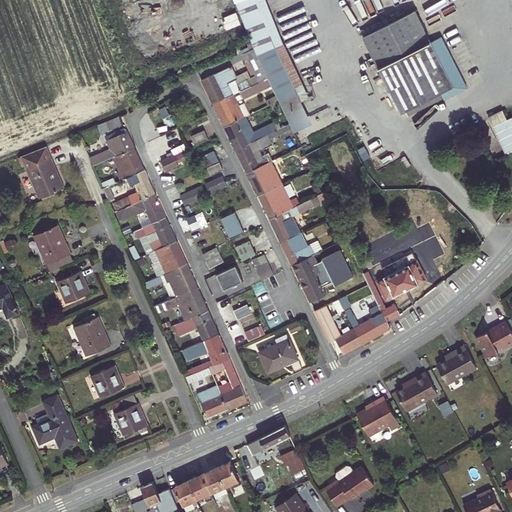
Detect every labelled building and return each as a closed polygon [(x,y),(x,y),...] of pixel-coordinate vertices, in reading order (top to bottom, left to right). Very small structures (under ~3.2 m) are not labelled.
[(295,104),(308,97),(284,47),(265,0),(242,0),(236,2),(257,53),(284,109),(295,104)] [(361,31),(402,113),(440,93),(443,92),(446,98),(467,88),(441,37),(430,42),(415,11),(389,23),(386,18),(361,31)] [(237,84),(241,91),(268,79),(256,54),(253,48),(242,54),(245,61),(248,60),(254,74),(255,76),(237,84)] [(252,75),(254,74),(248,60),(245,61),(252,75)] [(201,80),(213,103),(233,94),(228,83),(237,79),(231,66),(201,80)] [(240,91),(244,99),(271,86),(268,79),(241,91),(240,91)] [(243,118),(250,114),(244,103),(239,106),(233,94),(213,103),(224,127),(237,120),(243,118)] [(266,101),(268,105),(278,100),(276,96),(266,101)] [(284,109),(294,131),(303,127),(306,126),(295,104),(284,109)] [(488,117),(506,152),(511,149),(511,116),(498,124),(493,115),(488,117)] [(120,116),(97,125),(101,134),(123,124),(120,116)] [(268,134),(276,130),(272,122),(259,128),(260,129),(251,134),(243,118),(237,120),(249,143),(268,134)] [(224,127),(236,150),(249,143),(237,120),(224,127)] [(268,134),(270,139),(282,133),(285,140),(295,135),(294,132),(290,123),(276,130),(268,134)] [(295,135),(299,142),(308,138),(303,127),(294,131),(294,132),(295,135)] [(90,158),(93,165),(113,156),(134,147),(125,128),(106,137),(108,140),(106,141),(110,150),(90,158)] [(191,136),(195,146),(208,139),(204,130),(191,136)] [(272,160),(269,153),(262,156),(259,150),(273,144),(270,139),(268,134),(249,143),(236,150),(247,173),(267,163),(272,160)] [(46,146),(42,148),(47,160),(52,158),(46,146)] [(117,172),(121,180),(128,177),(144,170),(134,147),(113,156),(120,171),(117,172)] [(30,177),(40,198),(63,188),(54,166),(55,166),(52,158),(47,160),(42,148),(21,156),(31,176),(30,177)] [(176,160),(185,156),(182,151),(174,155),(176,160)] [(201,157),(202,159),(214,153),(213,151),(201,157)] [(202,159),(207,168),(219,162),(214,153),(202,159)] [(161,161),(166,171),(178,165),(176,160),(174,155),(161,161)] [(207,168),(211,175),(223,169),(219,162),(207,168)] [(267,163),(247,173),(258,196),(279,186),(267,163)] [(131,185),(134,184),(138,192),(120,200),(124,207),(155,194),(144,170),(128,177),(131,185)] [(205,184),(209,193),(226,186),(222,176),(205,184)] [(101,183),(103,188),(108,186),(116,182),(114,178),(101,183)] [(258,196),(269,219),(294,207),(283,184),(279,186),(258,196)] [(34,185),(25,187),(28,200),(37,199),(34,185)] [(103,188),(109,202),(114,199),(108,186),(103,188)] [(202,187),(195,190),(198,198),(205,195),(202,187)] [(198,198),(195,190),(181,196),(185,204),(198,198)] [(122,217),(144,206),(148,215),(140,219),(144,227),(166,217),(155,194),(124,207),(119,209),(122,217)] [(301,233),(293,216),(320,203),(316,196),(294,207),(269,219),(281,242),(301,233)] [(119,209),(124,207),(120,200),(113,204),(116,211),(119,209)] [(221,219),(231,239),(244,232),(234,212),(221,219)] [(196,215),(186,219),(191,230),(200,226),(198,221),(199,220),(196,215)] [(156,250),(176,241),(166,217),(144,227),(137,229),(140,236),(142,235),(147,233),(154,251),(156,250)] [(43,256),(49,272),(72,262),(69,254),(71,253),(68,246),(67,246),(57,225),(35,235),(44,256),(43,256)] [(150,253),(154,251),(147,233),(142,235),(150,253)] [(281,242),(292,265),(314,254),(315,254),(310,244),(307,246),(301,233),(281,242)] [(0,241),(0,242),(5,253),(9,251),(4,240),(0,241)] [(165,273),(187,263),(176,241),(156,250),(165,273)] [(249,241),(236,247),(242,260),(255,254),(249,241)] [(315,254),(322,250),(317,241),(310,244),(315,254)] [(129,248),(134,260),(144,256),(141,251),(137,253),(134,245),(129,248)] [(203,254),(207,262),(220,255),(217,247),(203,254)] [(153,264),(158,276),(165,273),(156,250),(154,251),(150,253),(155,263),(153,264)] [(272,275),(273,274),(264,254),(252,260),(255,267),(256,267),(262,280),(272,275)] [(299,280),(310,302),(327,294),(317,273),(321,271),(314,254),(292,265),(296,273),(298,272),(301,279),(299,280)] [(207,262),(210,269),(224,262),(220,255),(207,262)] [(382,267),(386,276),(408,265),(404,257),(395,261),(393,259),(390,260),(391,263),(382,267)] [(378,282),(386,299),(426,280),(417,261),(408,265),(386,276),(384,276),(385,278),(378,282)] [(144,282),(147,288),(163,280),(171,298),(198,287),(187,263),(165,273),(158,276),(144,282)] [(235,265),(216,274),(223,290),(243,281),(235,265)] [(58,281),(67,302),(90,292),(80,271),(75,273),(67,277),(58,281)] [(317,273),(327,294),(331,291),(321,271),(317,273)] [(382,301),(368,271),(363,274),(378,303),(382,301)] [(258,301),(273,294),(279,291),(272,275),(251,286),(258,301)] [(0,286),(0,307),(3,306),(4,308),(8,317),(18,312),(17,308),(17,307),(16,304),(15,305),(6,284),(0,286)] [(157,313),(178,304),(185,320),(209,310),(198,287),(171,298),(154,306),(157,313)] [(339,299),(344,308),(351,305),(346,295),(339,299)] [(218,302),(221,308),(231,303),(229,297),(218,302)] [(386,309),(382,301),(378,303),(378,304),(380,308),(383,306),(385,310),(386,309)] [(246,303),(233,310),(237,319),(251,312),(246,303)] [(354,315),(349,318),(354,328),(363,344),(390,328),(387,322),(382,312),(380,308),(378,304),(369,310),(373,317),(359,325),(354,315)] [(387,322),(392,319),(399,315),(394,305),(386,309),(385,310),(383,306),(380,308),(382,312),(387,322)] [(315,311),(318,319),(329,314),(325,306),(315,311)] [(189,328),(196,325),(203,341),(219,334),(209,310),(185,320),(178,323),(181,330),(189,326),(189,328)] [(75,326),(84,348),(83,348),(86,355),(112,345),(108,337),(107,338),(98,316),(96,317),(86,322),(75,326)] [(322,327),(329,342),(335,338),(344,354),(363,344),(354,328),(341,335),(334,321),(327,325),(322,327)] [(476,337),(487,357),(511,343),(511,331),(506,321),(492,329),(493,332),(490,334),(488,331),(476,337)] [(245,332),(249,341),(261,335),(257,326),(245,332)] [(275,338),(277,343),(259,351),(268,371),(287,363),(286,361),(297,356),(287,333),(275,338)] [(191,369),(193,374),(210,367),(230,358),(219,334),(203,341),(183,349),(188,360),(208,352),(212,360),(191,369)] [(477,367),(465,346),(453,352),(455,355),(437,365),(448,384),(477,367)] [(228,410),(248,401),(241,385),(230,358),(210,367),(212,373),(213,373),(217,371),(225,368),(228,375),(231,382),(223,385),(218,387),(221,393),(228,410)] [(92,375),(101,397),(124,387),(115,365),(92,375)] [(186,376),(189,383),(212,373),(210,367),(193,374),(186,376)] [(217,371),(213,373),(218,387),(223,385),(231,382),(228,375),(220,378),(217,371)] [(413,382),(396,391),(407,411),(438,394),(426,372),(412,380),(413,382)] [(198,394),(208,418),(228,410),(221,393),(211,397),(207,387),(204,388),(205,391),(198,394)] [(134,393),(120,399),(124,409),(138,403),(134,393)] [(33,426),(40,443),(56,436),(61,448),(77,440),(58,395),(44,401),(49,414),(39,418),(39,424),(33,426)] [(357,414),(369,436),(389,425),(391,429),(400,424),(384,396),(376,401),(377,403),(357,414)] [(115,413),(124,434),(147,424),(138,403),(124,409),(115,413)] [(79,423),(82,426),(87,420),(84,417),(79,423)] [(247,444),(253,454),(291,435),(285,425),(247,444)] [(280,456),(285,466),(288,464),(301,458),(296,449),(280,456)] [(293,474),(295,479),(299,477),(297,472),(306,469),(301,458),(288,464),(292,474),(293,474)] [(239,480),(231,461),(217,467),(225,486),(239,480)] [(339,479),(326,488),(338,506),(350,497),(351,498),(353,499),(360,494),(360,492),(366,488),(367,489),(375,484),(362,466),(355,471),(351,466),(348,465),(338,472),(337,476),(339,479)] [(211,492),(215,500),(229,494),(228,492),(225,486),(217,467),(203,474),(211,492)] [(197,498),(211,492),(203,474),(189,480),(197,498)] [(175,486),(183,505),(197,498),(189,480),(175,486)] [(228,492),(241,485),(239,480),(225,486),(228,492)] [(152,511),(167,511),(163,504),(174,499),(169,487),(158,491),(153,481),(141,487),(149,505),(152,511)] [(463,505),(465,511),(501,511),(491,489),(477,495),(478,498),(463,505)] [(296,493),(275,507),(278,511),(306,511),(304,508),(306,506),(296,493)]
